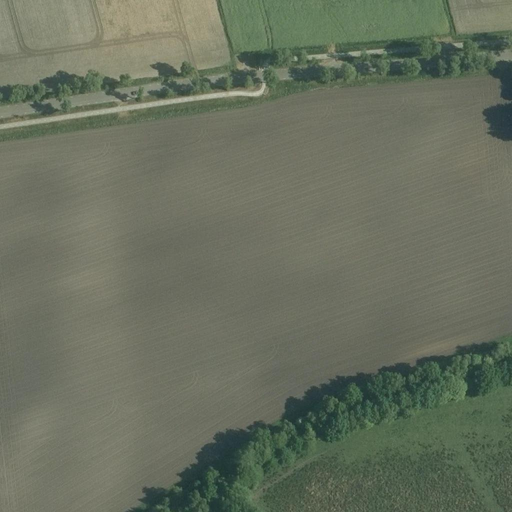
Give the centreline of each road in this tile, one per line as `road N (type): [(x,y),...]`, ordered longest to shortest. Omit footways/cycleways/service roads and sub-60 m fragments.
road 1 (tertiary): [(511,55),(160,87),(0,112)]
road 2 (track): [(176,511),(303,431),(511,361)]
